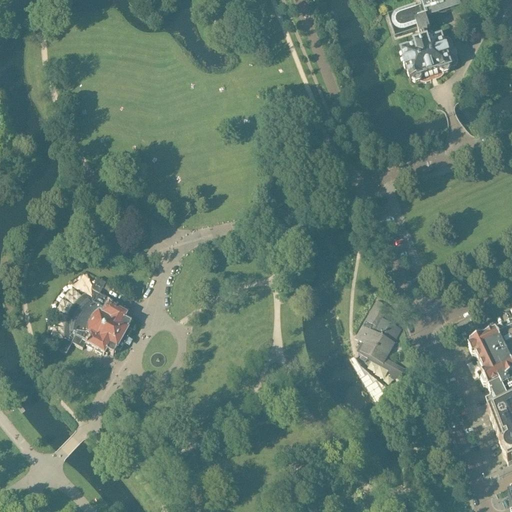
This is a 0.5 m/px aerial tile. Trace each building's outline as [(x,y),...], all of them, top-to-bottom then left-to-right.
[(417,0),(421,10),(418,11),(417,7),(387,17),(395,39),(418,32),(419,36),(430,33),(426,21),(461,10),(458,1),(460,1),(459,0),(417,0)] [(414,49),(401,54),(405,65),(403,66),(405,72),(407,72),(411,83),(412,83),(416,85),(420,83),(421,84),(423,84),(424,84),(426,84),(428,84),(437,81),(439,80),(441,79),(442,78),(443,77),(443,76),(444,76),(448,74),(450,70),(452,70),(456,68),(459,64),(456,58),(452,57),(450,50),(453,46),(451,41),(446,38),(428,44),(428,42),(414,47),(414,49)] [(101,196),(98,201),(105,207),(109,202),(101,196)] [(42,276),(26,302),(43,313),(59,287),(42,276)] [(99,296),(105,286),(102,284),(103,283),(103,282),(102,281),(101,281),(101,280),(100,280),(100,281),(99,281),(98,282),(96,281),(90,291),(93,292),(86,295),(81,299),(76,304),(71,310),(68,316),(66,322),(64,329),(64,336),(65,343),(62,341),(57,352),(65,356),(71,346),(82,351),(84,347),(85,347),(85,348),(85,349),(86,349),(89,351),(90,351),(91,351),(94,352),(94,353),(94,354),(95,354),(99,356),(99,357),(100,357),(101,356),(103,357),(103,355),(106,357),(107,354),(112,356),(115,351),(119,354),(131,332),(127,330),(130,325),(126,322),(127,320),(124,318),(128,312),(99,296)] [(387,354),(395,340),(400,331),(391,326),(393,324),(389,314),(386,312),(387,310),(382,307),(382,306),(377,302),(376,304),(376,305),(376,306),(373,310),(363,329),(362,329),(356,340),(364,344),(358,354),(368,360),(368,361),(388,372),(394,382),(399,379),(403,371),(387,363),(391,356),(387,354)] [(511,327),(505,330),(502,329),(498,331),(497,334),(496,335),(510,363),(511,367),(511,327)] [(511,367),(510,363),(496,335),(494,336),(491,334),(486,337),(486,340),(480,343),(478,342),(475,344),(474,346),(470,348),(471,350),(469,353),(472,358),(475,358),(484,376),(481,378),(483,381),(481,384),(483,389),(487,389),(491,396),(485,399),(491,414),(511,403),(511,367)] [(370,394),(376,403),(385,398),(379,388),(370,394)] [(511,466),(511,403),(491,414),(488,415),(509,468),(511,466)]
